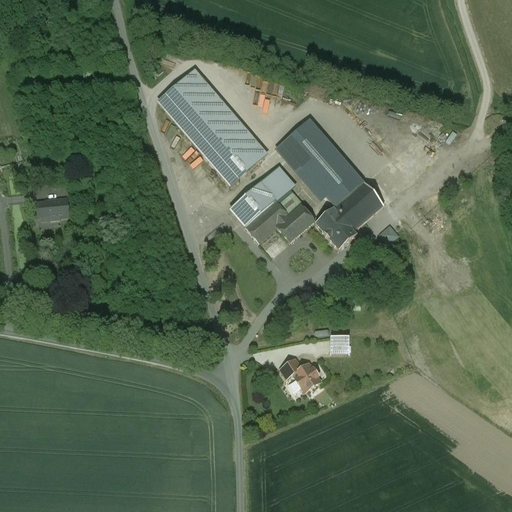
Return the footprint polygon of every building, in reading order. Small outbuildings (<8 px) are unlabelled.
[(261,163),(189,79),(158,105),(230,189),(261,163)] [(354,175),(308,123),(281,147),(326,199),(331,195),(354,175)] [(363,185),(354,175),(331,195),(340,205),(363,185)] [(275,204),(275,203),(276,204),(288,193),(273,176),(260,187),(275,204)] [(363,185),(340,205),(315,227),(338,253),(357,238),(353,234),(383,209),(363,185)] [(244,230),(275,204),(260,187),(230,213),(244,230)] [(276,204),(289,218),(301,208),(288,193),(276,204)] [(66,202),(51,204),(51,205),(37,206),(38,220),(48,219),(48,222),(60,221),(60,220),(68,219),(66,202)] [(276,204),(275,203),(275,204),(244,230),(258,246),(276,230),(289,218),(276,204)] [(314,223),(301,208),(289,218),(276,230),(281,236),(289,245),(314,223)] [(391,226),(381,237),(391,247),(401,237),(391,226)] [(263,252),(279,238),(275,234),(259,247),(263,252)] [(271,261),(289,245),(281,236),(279,238),(263,252),(271,261)] [(348,340),(330,340),(330,357),(349,357),(348,340)] [(293,377),(301,371),(295,362),(280,372),(286,382),(293,377)] [(301,371),(293,377),(297,382),(295,383),(300,391),(302,390),(305,395),(320,385),(316,380),(318,379),(318,378),(317,379),(313,372),(313,371),(311,372),(308,367),(301,371)]
